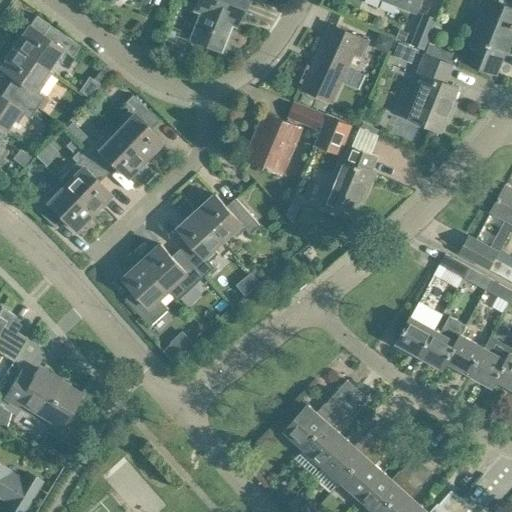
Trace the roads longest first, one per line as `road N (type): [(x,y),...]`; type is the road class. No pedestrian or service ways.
road 1 (residential): [(310,302),(402,229),(503,124)]
road 2 (unclassified): [(181,410),(0,221)]
road 3 (residential): [(511,451),(387,372),(310,302)]
road 4 (residential): [(102,243),(200,154),(205,93)]
road 5 (residential): [(205,93),(161,83),(53,0)]
road 6 (residential): [(181,410),(310,302)]
road 7 (residential): [(304,0),(265,57),(205,93)]
road 8 (unclassified): [(271,511),(181,410)]
